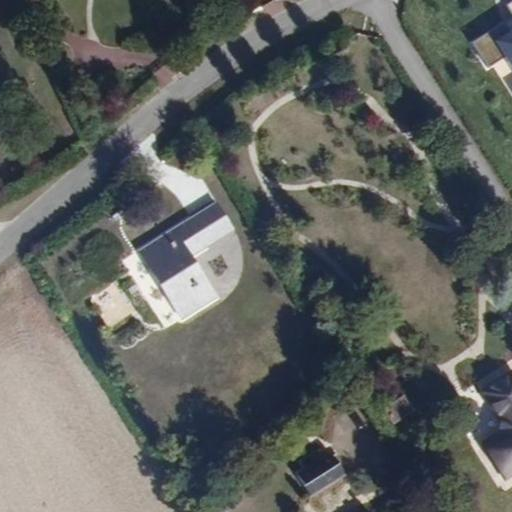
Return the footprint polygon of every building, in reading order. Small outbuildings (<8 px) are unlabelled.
[(511,15),(468,39),(483,65),(500,56),(510,74),(509,89),(511,93),(511,15)] [(204,229),(209,237),(234,220),(215,193),(192,208),(204,229)] [(217,289),(190,250),(185,241),(204,229),(192,208),(139,243),(184,311),(217,289)] [(190,250),(209,237),(204,229),(185,241),(190,250)] [(57,268),(76,297),(127,262),(108,234),(57,268)] [(163,328),(173,323),(135,252),(125,257),(163,328)] [(485,439),(506,472),(511,467),(511,369),(488,385),(505,415),(499,431),(485,439)] [(303,474),(318,495),(350,473),(338,452),(303,474)]
